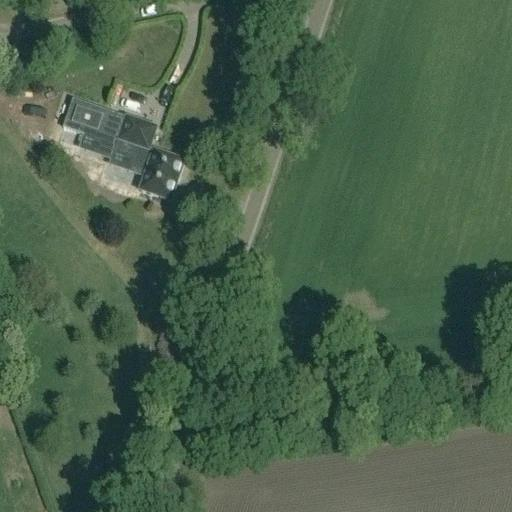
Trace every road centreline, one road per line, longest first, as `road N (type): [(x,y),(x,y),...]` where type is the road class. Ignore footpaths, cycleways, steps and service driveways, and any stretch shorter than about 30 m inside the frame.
road 1 (unclassified): [(194,396),(323,0)]
road 2 (unclassified): [(194,396),(248,397),(511,363)]
road 3 (unclassified): [(1,31),(170,0)]
road 4 (unclassified): [(153,511),(194,396)]
